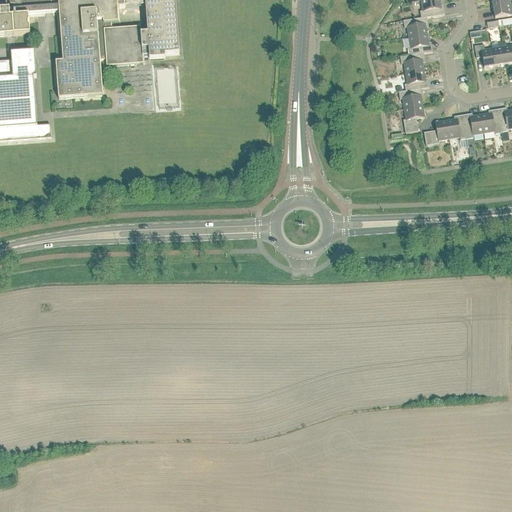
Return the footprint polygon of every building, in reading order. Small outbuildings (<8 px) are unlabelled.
[(0,12),(0,16),(5,17),(5,20),(0,19),(0,38),(29,36),(28,16),(59,14),(63,64),(55,65),(58,102),(102,98),(99,62),(106,61),(106,69),(143,66),(143,59),(149,58),(149,63),(165,61),(165,57),(179,56),(174,0),(125,0),(125,1),(117,2),(116,0),(5,0),(5,5),(6,5),(5,12),(0,12)] [(420,14),(421,20),(421,21),(427,20),(444,17),(443,10),(441,11),(438,0),(437,0),(420,3),(422,13),(420,14)] [(491,0),(493,9),(510,6),(508,0),(491,0)] [(494,20),(511,17),(511,18),(511,17),(511,5),(510,6),(493,9),(494,20)] [(406,30),(408,40),(427,37),(425,26),(427,26),(427,20),(421,21),(421,20),(403,23),(404,30),(406,30)] [(498,23),(486,25),(487,31),(499,29),(499,28),(498,23)] [(407,51),(408,58),(409,58),(423,56),(432,54),(431,48),(429,48),(427,37),(408,40),(410,51),(407,51)] [(511,42),(511,47),(506,49),(505,45),(502,45),(505,66),(511,65),(511,42)] [(498,50),(492,51),(495,68),(505,66),(502,45),(497,46),(498,50)] [(484,70),(495,68),(492,51),(484,52),(484,47),(474,49),(476,61),(482,60),(484,70)] [(30,54),(11,55),(11,63),(0,63),(0,144),(51,140),(50,127),(37,128),(33,80),(36,79),(35,58),(30,58),(30,54)] [(403,66),(405,78),(424,75),(422,62),(424,62),(423,56),(409,58),(408,58),(399,59),(401,66),(403,66)] [(465,80),(473,79),(472,60),(464,60),(465,80)] [(404,87),(405,93),(405,94),(422,91),(429,90),(428,84),(425,84),(424,75),(405,78),(407,87),(404,87)] [(402,101),(404,112),(422,109),(420,98),(423,97),(422,91),(405,94),(405,93),(398,94),(399,101),(402,101)] [(424,120),(422,109),(404,112),(405,122),(403,123),(405,136),(418,134),(416,121),(424,120)] [(503,111),(499,112),(503,135),(508,134),(507,132),(511,131),(511,111),(504,113),(503,111)] [(491,115),(483,117),(486,135),(494,134),(494,137),(503,135),(499,112),(491,113),(491,115)] [(457,121),(451,122),(454,141),(459,140),(460,142),(471,140),(467,117),(456,118),(457,121)] [(469,117),(467,117),(471,140),(473,140),(473,138),(486,135),(483,117),(469,119),(469,117)] [(436,133),(423,135),(426,148),(439,146),(438,143),(454,141),(451,122),(435,125),(436,133)]
